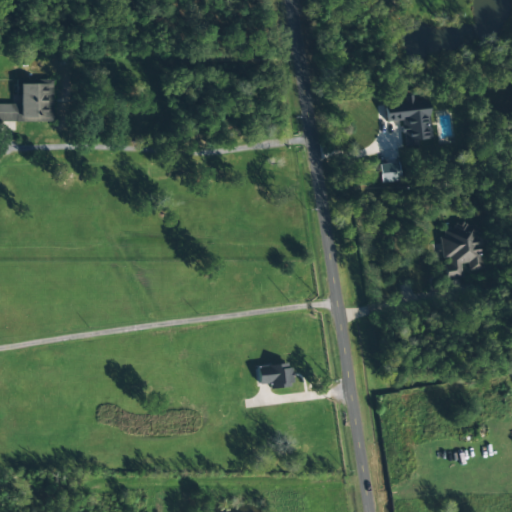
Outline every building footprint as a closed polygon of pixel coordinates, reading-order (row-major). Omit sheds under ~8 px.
[(0,104),(0,122),(52,121),(51,81),(18,81),(18,104),(0,104)] [(382,100),(384,122),(401,121),(403,146),(416,145),(416,140),(430,139),(426,96),(382,100)] [(399,180),(396,162),(377,165),(380,183),(399,180)] [(482,269),(476,223),(437,229),(444,280),(461,278),(460,264),(467,263),(468,271),(482,269)] [(291,387),(288,363),(254,367),(257,385),(268,384),(269,389),(291,387)]
